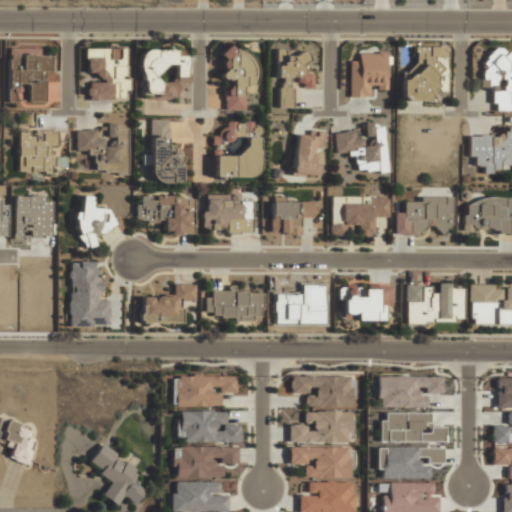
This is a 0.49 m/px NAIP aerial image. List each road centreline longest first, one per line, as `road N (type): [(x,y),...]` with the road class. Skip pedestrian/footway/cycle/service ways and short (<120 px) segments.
road 1 (residential): [(0,347),(511,350)]
road 2 (tertiary): [(511,22),(0,19)]
road 3 (residential): [(124,260),(511,261)]
road 4 (residential): [(260,349),(262,488)]
